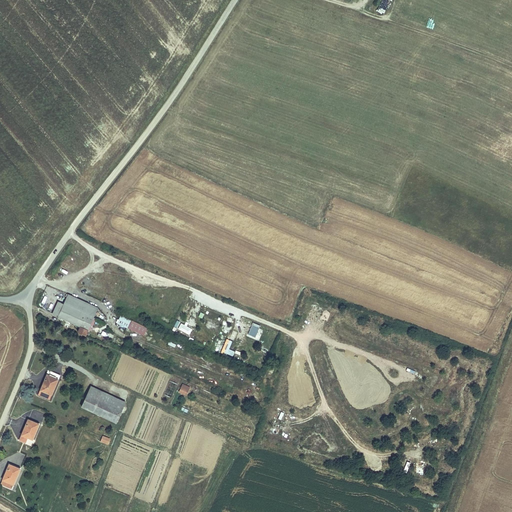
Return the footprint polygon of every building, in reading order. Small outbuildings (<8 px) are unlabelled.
[(79,326),(77,332),(84,335),(97,308),(83,301),(67,294),(57,315),(79,326)] [(116,323),(143,335),(147,327),(120,314),(116,323)] [(175,320),(173,328),(190,334),(193,326),(175,320)] [(256,338),(260,324),(252,322),(248,335),(256,338)] [(226,355),(232,340),(226,338),(220,352),(226,355)] [(48,374),(41,388),(52,393),(58,378),(48,374)] [(169,381),(165,393),(173,395),(176,383),(169,381)] [(182,383),(178,392),(186,395),(190,386),(182,383)] [(101,392),(90,387),(81,408),(92,413),(101,392)] [(101,392),(92,413),(102,418),(112,397),(101,392)] [(112,397),(102,418),(115,424),(125,403),(112,397)] [(80,415),(79,416),(91,421),(92,419),(91,416),(90,414),(87,413),(84,412),(82,413),(80,415)] [(91,421),(79,416),(79,418),(79,421),(81,423),(82,424),(85,425),(87,425),(90,423),(91,421)] [(28,419),(22,433),(33,438),(39,423),(28,419)] [(108,444),(110,437),(102,435),(100,441),(108,444)] [(9,464),(3,478),(13,483),(20,468),(9,464)]
